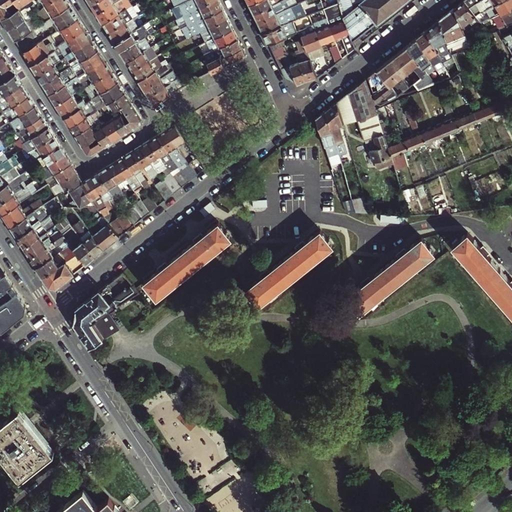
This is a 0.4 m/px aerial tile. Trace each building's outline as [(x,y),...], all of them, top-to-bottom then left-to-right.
[(20,7),(15,0),(0,0),(0,14),(2,18),(20,7)] [(33,7),(32,5),(29,0),(28,0),(15,0),(20,7),(22,9),(26,7),(29,10),(33,7)] [(43,21),(71,4),(67,0),(52,0),(45,5),(38,9),(41,17),(43,21)] [(97,0),(91,4),(97,13),(114,3),(112,0),(97,0)] [(118,0),(114,3),(97,13),(103,23),(126,8),(122,0),(118,0)] [(224,7),(220,0),(213,0),(208,3),(196,10),(192,11),(194,17),(191,19),(188,13),(186,15),(190,25),(224,7)] [(190,0),(196,10),(208,3),(213,0),(190,0)] [(258,0),(250,4),(255,13),(273,4),(270,0),(258,0)] [(338,0),(340,2),(344,14),(362,0),(338,0)] [(362,0),(344,14),(351,34),(352,38),(353,40),(376,22),(377,24),(407,0),(362,0)] [(464,0),(455,7),(460,25),(464,24),(466,30),(473,25),(476,29),(480,34),(488,31),(469,7),(464,0)] [(511,0),(501,0),(489,7),(483,10),(484,12),(486,11),(488,14),(493,11),(498,8),(500,13),(502,12),(511,7),(511,0)] [(326,8),(329,16),(336,39),(344,36),(349,53),(355,48),(353,40),(352,38),(351,34),(344,14),(340,2),(330,6),(326,8)] [(79,17),(71,4),(43,21),(39,23),(39,24),(43,30),(55,22),(59,29),(79,17)] [(255,13),(259,22),(277,13),(273,4),(255,13)] [(139,15),(133,5),(126,9),(132,17),(133,19),(139,15)] [(22,9),(20,7),(2,18),(8,28),(33,13),(29,10),(26,7),(22,9)] [(224,7),(190,25),(195,34),(198,33),(195,27),(201,24),(204,30),(211,26),(229,17),(224,7)] [(474,44),(471,38),(468,33),(466,30),(464,24),(460,25),(455,7),(439,19),(452,53),(464,48),(474,44)] [(496,21),(498,26),(511,20),(511,7),(502,12),(504,17),(496,21)] [(103,23),(109,32),(132,17),(126,9),(126,8),(103,23)] [(277,13),(259,22),(263,31),(290,21),(284,10),(277,13)] [(33,13),(8,28),(15,38),(24,33),(39,24),(39,23),(37,20),(37,19),(33,12),(33,13)] [(500,13),(496,15),(493,16),(496,21),(504,17),(502,12),(500,13)] [(263,31),(269,42),(282,37),(299,31),(297,26),(306,23),(303,16),(290,21),(263,31)] [(315,21),(316,23),(319,32),(318,32),(322,44),(332,41),(333,45),(330,46),(335,63),(343,57),(336,39),(329,16),(315,21)] [(66,40),(85,28),(79,17),(59,29),(66,40)] [(109,32),(115,42),(139,27),(133,19),(132,17),(109,32)] [(212,31),(215,37),(233,28),(229,17),(211,26),(204,30),(198,33),(195,34),(196,37),(201,34),(202,36),(212,31)] [(427,29),(445,63),(448,68),(451,67),(448,60),(454,57),(452,53),(439,19),(427,29)] [(304,38),(308,49),(322,44),(318,32),(319,32),(316,23),(307,27),(310,35),(304,37),(304,38)] [(139,27),(115,42),(121,51),(145,36),(145,38),(152,34),(151,33),(156,30),(153,25),(148,28),(145,24),(139,28),(139,27)] [(92,38),(85,28),(66,40),(60,44),(58,45),(59,46),(62,52),(65,55),(68,53),(73,50),(92,38)] [(222,46),(238,38),(233,28),(215,37),(208,40),(211,46),(218,43),(220,47),(222,46)] [(417,37),(436,66),(440,72),(443,70),(441,65),(445,63),(427,29),(417,37)] [(23,52),(32,46),(24,33),(15,38),(23,52)] [(145,36),(121,51),(127,61),(151,45),(145,38),(145,36)] [(503,37),(508,46),(511,45),(505,36),(503,37)] [(282,37),(269,42),(272,49),(284,45),(285,45),(282,37)] [(429,71),(436,66),(417,37),(407,45),(429,71)] [(80,61),(99,49),(92,38),(73,50),(75,52),(80,61)] [(221,55),(222,58),(243,47),(238,38),(222,46),(225,51),(220,53),(219,51),(215,53),(217,57),(221,55)] [(300,59),(307,79),(317,77),(308,49),(304,38),(298,40),(300,48),(301,51),(297,52),(300,59)] [(46,54),(38,42),(32,46),(23,52),(31,64),(46,54)] [(200,44),(205,54),(209,52),(204,43),(200,44)] [(151,45),(127,61),(133,70),(157,55),(152,47),(151,45)] [(287,52),(284,45),(272,49),(276,56),(287,52)] [(407,45),(378,68),(399,95),(406,89),(429,71),(407,45)] [(59,46),(57,47),(46,54),(31,64),(37,74),(61,59),(58,54),(62,52),(59,46)] [(222,58),(226,66),(244,57),(246,54),(243,47),(222,58)] [(205,54),(213,71),(214,72),(226,66),(222,58),(221,55),(217,57),(215,53),(219,51),(217,48),(209,52),(205,54)] [(105,60),(99,49),(80,61),(72,66),(74,70),(75,71),(83,66),(87,72),(105,60)] [(0,69),(10,63),(4,54),(0,56),(0,69)] [(157,55),(133,70),(139,80),(163,64),(157,55)] [(65,56),(61,59),(37,74),(43,83),(60,73),(57,68),(61,66),(68,61),(65,56)] [(297,83),(307,79),(300,59),(281,68),(286,79),(297,83)] [(93,82),(112,70),(105,60),(87,72),(91,79),(93,82)] [(0,82),(16,73),(10,63),(0,69),(0,82)] [(163,64),(139,80),(144,88),(171,70),(168,64),(164,66),(163,64)] [(64,70),(60,73),(43,83),(49,93),(66,82),(63,77),(74,70),(72,66),(71,66),(64,70)] [(180,76),(175,68),(171,71),(174,77),(175,79),(180,76)] [(378,68),(368,76),(377,103),(381,104),(398,96),(399,95),(378,68)] [(100,93),(119,81),(112,70),(93,82),(87,86),(85,88),(91,98),(95,96),(91,90),(96,87),(100,93)] [(144,88),(149,96),(172,81),(171,79),(174,77),(171,71),(171,70),(144,88)] [(438,82),(429,71),(406,89),(408,92),(438,82)] [(23,83),(16,73),(0,82),(0,90),(3,89),(6,94),(23,83)] [(71,79),(66,82),(49,93),(56,103),(73,92),(77,90),(82,87),(84,86),(83,84),(78,77),(77,75),(75,77),(79,83),(75,85),(71,79)] [(185,85),(180,76),(175,79),(180,88),(185,85)] [(172,81),(149,96),(154,104),(180,88),(175,79),(174,77),(171,79),(172,81)] [(366,78),(348,92),(357,120),(372,115),(378,113),(366,78)] [(119,81),(100,93),(95,96),(91,98),(92,99),(98,108),(99,107),(102,106),(125,91),(119,81)] [(29,94),(23,83),(6,94),(9,98),(2,102),(0,98),(0,104),(3,110),(29,94)] [(56,103),(64,116),(92,99),(91,98),(85,88),(84,86),(82,87),(86,94),(82,96),(83,98),(78,101),(73,92),(56,103)] [(480,101),(475,88),(468,91),(473,103),(480,101)] [(83,98),(82,96),(77,90),(73,92),(78,101),(83,98)] [(472,104),(467,90),(460,93),(465,107),(472,104)] [(131,100),(125,91),(102,106),(104,109),(108,107),(109,109),(112,108),(114,110),(120,107),(131,100)] [(342,97),(349,123),(357,120),(348,92),(342,97)] [(10,121),(36,105),(29,94),(3,110),(5,112),(10,121)] [(497,112),(511,105),(511,96),(511,94),(492,102),(497,112)] [(413,128),(418,126),(406,96),(400,98),(413,128)] [(337,101),(344,124),(349,123),(342,97),(337,101)] [(448,98),(447,98),(442,100),(448,112),(452,110),(453,110),(448,98)] [(92,99),(64,116),(70,126),(87,115),(84,109),(92,105),(96,110),(98,108),(92,99)] [(131,100),(120,107),(121,109),(120,110),(122,113),(123,115),(135,107),(131,100)] [(327,109),(337,143),(344,141),(341,128),(340,125),(344,124),(337,101),(327,109)] [(478,120),(497,112),(492,102),(474,109),(478,120)] [(43,116),(36,105),(10,121),(15,129),(17,131),(19,130),(18,127),(24,124),(25,126),(43,116)] [(142,118),(135,107),(123,115),(132,130),(141,124),(142,118)] [(341,159),(337,143),(327,109),(317,117),(327,150),(331,149),(335,161),(341,159)] [(478,120),(474,109),(455,117),(459,127),(478,120)] [(0,127),(10,121),(5,112),(0,115),(0,127)] [(113,119),(123,135),(132,130),(123,115),(122,113),(113,119)] [(378,113),(372,115),(379,136),(384,134),(382,126),(378,113)] [(70,126),(75,134),(93,123),(87,115),(70,126)] [(427,115),(417,119),(419,126),(429,122),(427,115)] [(49,126),(43,116),(25,126),(19,130),(17,131),(21,138),(23,142),(26,141),(22,135),(29,131),(32,137),(49,126)] [(459,127),(455,117),(438,124),(442,134),(459,127)] [(104,124),(114,141),(123,135),(113,119),(104,124)] [(93,123),(75,134),(83,146),(90,141),(89,141),(96,136),(95,134),(97,133),(95,129),(97,128),(95,125),(93,123)] [(186,140),(181,131),(176,123),(167,128),(178,145),(186,140)] [(95,129),(97,133),(106,146),(114,141),(104,124),(97,128),(95,129)] [(425,141),(442,134),(438,124),(421,130),(425,141)] [(384,134),(386,140),(394,137),(390,126),(386,127),(385,125),(382,126),(384,134)] [(55,135),(49,126),(32,137),(26,141),(23,142),(26,146),(29,151),(31,150),(32,150),(38,146),(55,135)] [(178,145),(167,128),(157,134),(168,151),(178,165),(188,159),(177,146),(178,145)] [(425,141),(421,130),(405,137),(409,147),(425,141)] [(106,146),(97,133),(95,134),(96,136),(89,141),(90,141),(83,146),(87,153),(93,154),(106,146)] [(159,157),(168,151),(157,134),(149,140),(159,157)] [(381,168),(394,164),(391,155),(388,144),(386,140),(384,134),(379,136),(374,137),(376,145),(378,149),(374,150),(370,151),(373,163),(375,162),(379,161),(381,168)] [(35,160),(60,144),(55,135),(38,146),(32,150),(31,150),(34,156),(33,157),(35,160)] [(409,147),(405,137),(388,144),(391,155),(392,155),(404,150),(409,147)] [(21,138),(15,141),(20,150),(26,146),(23,142),(21,138)] [(152,163),(156,168),(159,166),(163,171),(165,170),(169,175),(164,179),(165,180),(174,192),(182,186),(167,167),(161,160),(161,159),(159,157),(149,140),(141,145),(152,163)] [(49,164),(66,153),(60,144),(35,160),(37,163),(40,168),(40,169),(43,168),(43,167),(42,166),(48,162),(49,164)] [(158,172),(156,168),(152,163),(141,145),(131,151),(142,168),(150,178),(158,172)] [(342,164),(341,159),(335,161),(331,149),(327,150),(333,167),(338,165),(342,164)] [(404,150),(392,155),(399,175),(411,171),(404,150)] [(131,151),(123,156),(134,173),(142,168),(131,151)] [(72,162),(66,153),(49,164),(45,166),(51,175),(72,162)] [(28,157),(33,166),(37,163),(35,160),(33,157),(32,155),(28,157)] [(134,173),(123,156),(115,161),(125,178),(129,176),(133,173),(134,173)] [(0,163),(0,175),(14,166),(16,165),(19,163),(15,157),(8,162),(6,159),(0,163)] [(161,160),(167,167),(169,166),(171,168),(174,166),(164,157),(161,159),(161,160)] [(115,161),(106,166),(117,183),(121,189),(129,184),(127,180),(125,178),(115,161)] [(61,182),(77,171),(72,162),(51,175),(48,177),(46,178),(49,182),(58,177),(61,182)] [(31,174),(40,168),(37,163),(33,166),(21,174),(0,187),(0,202),(25,186),(23,181),(25,180),(24,179),(31,175),(31,174)] [(342,164),(338,165),(340,172),(339,172),(343,183),(348,181),(342,164)] [(14,166),(0,175),(0,187),(21,174),(16,165),(14,166)] [(117,183),(106,166),(98,171),(114,196),(114,198),(118,195),(113,186),(117,183)] [(82,179),(77,171),(61,182),(54,186),(56,187),(53,189),(54,191),(57,190),(59,193),(68,187),(82,179)] [(98,171),(90,177),(100,194),(105,202),(114,196),(98,171)] [(82,182),(87,191),(92,199),(100,194),(90,177),(83,181),(82,182)] [(129,184),(133,189),(135,191),(138,189),(131,178),(127,180),(129,184)] [(144,178),(139,181),(145,188),(148,186),(146,184),(148,182),(144,178)] [(69,188),(75,198),(87,191),(82,182),(83,181),(83,179),(82,179),(68,187),(69,188)] [(157,187),(166,199),(174,192),(165,180),(157,187)] [(25,186),(0,202),(0,208),(3,213),(20,202),(38,190),(33,182),(28,185),(29,187),(27,189),(25,186)] [(96,206),(92,199),(87,191),(75,198),(80,206),(86,206),(96,206)] [(64,193),(58,197),(62,203),(68,199),(64,193)] [(158,205),(149,193),(141,200),(150,211),(158,205)] [(24,209),(20,202),(3,213),(11,225),(34,210),(43,204),(37,196),(32,199),(35,202),(24,209)] [(141,200),(134,206),(143,217),(150,211),(141,200)] [(65,217),(96,255),(104,249),(92,234),(70,206),(64,206),(59,209),(65,217)] [(104,249),(120,236),(96,206),(86,206),(102,226),(92,234),(104,249)] [(120,236),(135,224),(125,213),(119,206),(115,206),(107,206),(96,206),(120,236)] [(143,217),(134,206),(125,213),(135,224),(143,217)] [(38,215),(34,210),(11,225),(18,236),(48,216),(45,211),(38,215)] [(48,216),(18,236),(24,246),(48,230),(46,226),(53,221),(49,215),(48,216)] [(67,239),(71,243),(86,263),(96,255),(65,217),(56,225),(63,234),(67,239)] [(157,296),(231,237),(219,222),(205,234),(203,232),(195,238),(197,240),(168,263),(167,261),(159,267),(160,269),(145,281),(157,296)] [(56,225),(48,230),(24,246),(31,255),(63,234),(56,225)] [(259,303),(332,245),(321,230),(306,241),(305,239),(297,246),(298,247),(270,270),(268,268),(261,274),(262,276),(247,289),(259,303)] [(481,246),(468,232),(454,245),(511,310),(511,279),(511,280),(488,253),(489,252),(483,244),(481,246)] [(63,234),(31,255),(37,265),(54,254),(51,249),(67,239),(63,234)] [(361,311),(434,252),(423,237),(407,249),(406,247),(398,253),(400,255),(372,277),(370,276),(362,282),(364,284),(349,296),(361,311)] [(43,275),(50,285),(58,286),(86,263),(71,243),(68,245),(72,252),(74,255),(72,256),(67,259),(43,275)] [(61,249),(54,254),(37,265),(43,275),(67,259),(66,256),(61,249)] [(0,276),(0,332),(26,312),(27,304),(6,273),(0,276)] [(138,292),(134,285),(127,291),(124,290),(109,302),(100,291),(76,310),(73,323),(90,348),(103,339),(92,322),(97,319),(94,315),(106,307),(109,311),(138,292)] [(118,329),(107,312),(97,319),(92,322),(103,339),(118,329)] [(56,448),(21,404),(0,420),(0,448),(22,475),(56,448)] [(121,511),(109,497),(98,507),(84,490),(57,511),(121,511)]
